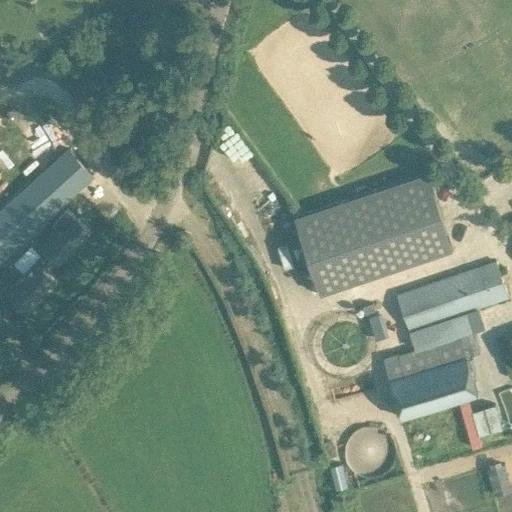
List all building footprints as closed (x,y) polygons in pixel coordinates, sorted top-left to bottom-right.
[(0,211),(0,257),(93,172),(70,148),(0,211)] [(453,247),(428,171),(296,215),(321,291),(453,247)] [(78,241),(90,229),(67,206),(53,222),(58,227),(41,244),(46,249),(42,254),(31,244),(15,261),(25,271),(8,288),(28,308),(58,277),(48,268),(56,259),(58,261),(78,241)] [(398,293),(410,329),(509,296),(497,260),(398,293)] [(372,301),(363,303),(366,314),(375,311),(372,301)] [(477,310),(411,330),(416,346),(473,328),(482,326),(477,310)] [(416,346),(384,356),(390,377),(401,414),(454,399),(477,392),(465,350),(479,346),(473,328),(416,346)] [(495,403),(473,410),(480,433),(502,426),(495,403)]
